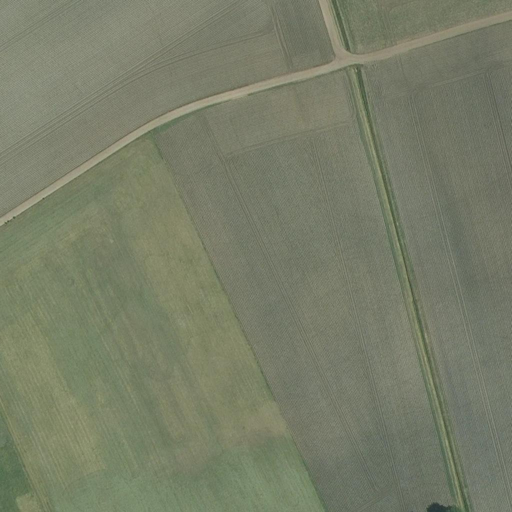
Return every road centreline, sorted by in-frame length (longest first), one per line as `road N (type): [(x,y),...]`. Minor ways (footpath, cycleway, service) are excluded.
road 1 (track): [(0,220),(163,116),(342,63)]
road 2 (track): [(342,63),(511,13)]
